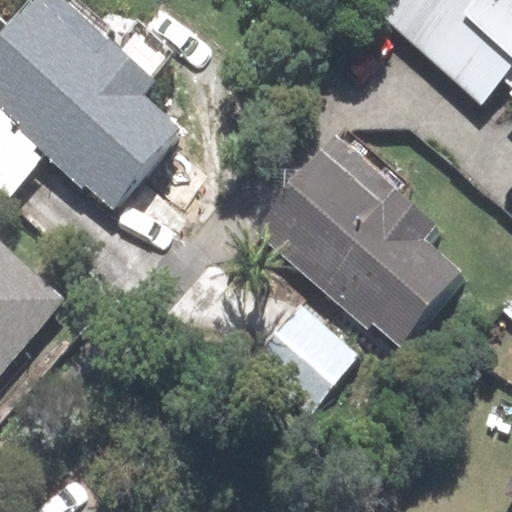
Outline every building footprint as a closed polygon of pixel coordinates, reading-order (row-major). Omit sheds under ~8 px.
[(511,0),(489,0),(480,11),(466,0),(389,0),(371,21),(480,115),(511,78),(511,105),(506,112),(511,117),(511,0)] [(0,198),(10,207),(43,169),(77,198),(82,192),(111,216),(169,148),(134,117),(145,104),(104,69),(108,65),(45,11),(0,63),(0,198)] [(332,156),(255,247),(366,340),(370,335),(398,359),(457,290),(420,259),(432,245),(391,210),(394,207),(332,156)] [(0,385),(63,316),(0,259),(0,385)] [(511,297),(495,315),(511,331),(511,297)] [(511,511),(511,484),(501,507),(511,511)]
